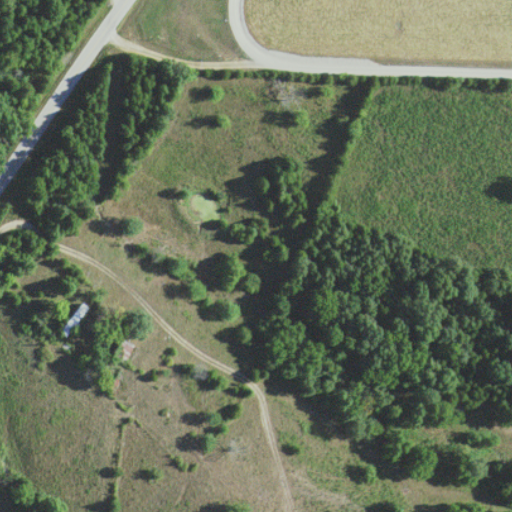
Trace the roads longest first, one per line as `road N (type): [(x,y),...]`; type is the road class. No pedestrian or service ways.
road 1 (residential): [(511,72),(194,67),(103,30)]
road 2 (secondary): [(0,175),(123,0)]
road 3 (residential): [(0,229),(13,224),(77,259),(105,296),(106,317)]
